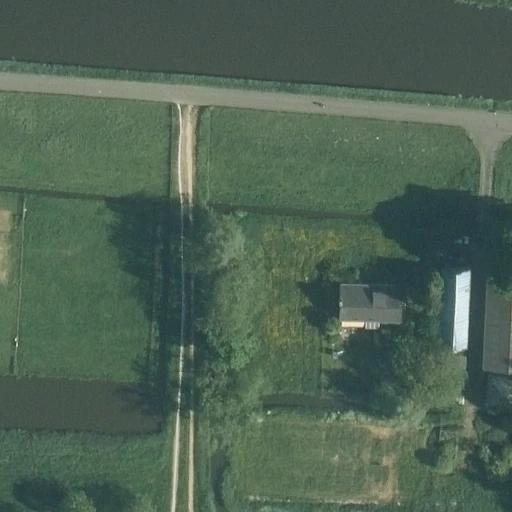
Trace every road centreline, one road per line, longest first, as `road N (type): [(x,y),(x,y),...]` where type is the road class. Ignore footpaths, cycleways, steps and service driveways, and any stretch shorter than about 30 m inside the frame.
road 1 (unclassified): [(511,125),(0,80)]
road 2 (unknown): [(191,511),(199,268),(193,97)]
